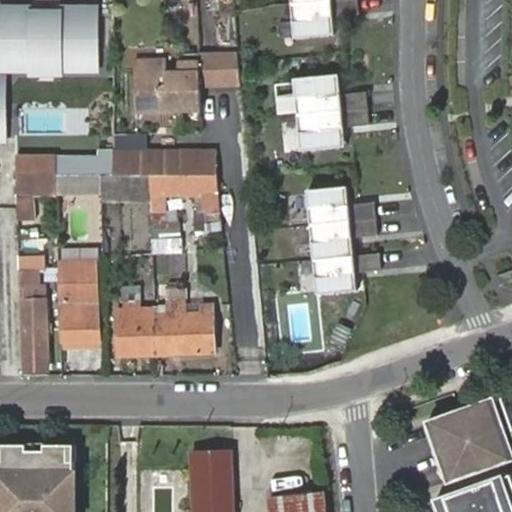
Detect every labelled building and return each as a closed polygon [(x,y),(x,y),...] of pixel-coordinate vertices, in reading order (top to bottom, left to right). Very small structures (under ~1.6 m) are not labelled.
[(334,17),(360,15),(358,0),(340,0),(298,4),(301,39),(336,36),(334,17)] [(32,6),(0,5),(0,74),(7,74),(27,75),(27,79),(64,79),(64,73),(100,74),(101,5),(59,5),(59,10),(32,10),(32,6)] [(238,53),(216,54),(217,86),(241,86),(238,53)] [(201,86),(200,54),(183,55),(183,62),(180,62),(180,68),(180,72),(168,73),(168,68),(136,69),(137,113),(202,111),(201,86)] [(216,54),(200,54),(201,86),(217,86),(216,54)] [(167,61),(136,61),(136,69),(168,68),(167,61)] [(0,74),(0,144),(9,144),(7,74),(0,74)] [(368,109),(367,92),(341,95),(339,75),(299,79),(303,115),(368,109)] [(346,147),(344,128),(370,126),(368,109),(303,115),(306,151),(346,147)] [(151,174),(217,174),(216,151),(101,150),(101,155),(100,175),(102,175),(151,174)] [(17,175),(56,175),(56,155),(17,155),(17,175)] [(101,155),(56,155),(56,175),(58,175),(100,175),(101,155)] [(152,203),(151,174),(102,175),(103,195),(103,202),(152,203)] [(221,229),(217,174),(151,174),(152,203),(154,238),(181,237),(181,223),(178,222),(178,211),(166,210),(166,197),(203,197),(205,221),(210,222),(211,229),(221,229)] [(58,196),(58,175),(56,175),(17,175),(18,220),(35,220),(35,197),(58,196)] [(102,175),(100,175),(58,175),(58,196),(103,195),(102,175)] [(312,226),(377,219),(376,203),(350,206),(348,187),(308,191),(312,226)] [(355,257),(353,238),(379,236),(377,219),(312,226),(315,260),(355,257)] [(358,291),(357,273),(382,270),(381,254),(355,257),(315,260),(319,295),(358,291)] [(19,258),(19,261),(20,267),(22,270),(25,369),(50,369),(47,286),(41,285),(40,258),(19,258)] [(65,342),(99,341),(96,259),(62,260),(65,342)] [(157,313),(159,355),(216,353),(213,312),(185,313),(183,289),(169,288),(170,312),(157,313)] [(120,356),(159,355),(157,313),(157,308),(140,309),(141,302),(125,303),(125,309),(117,310),(120,356)] [(439,427),(447,451),(457,478),(511,458),(511,393),(447,416),(436,420),(439,427)] [(82,511),(83,446),(0,443),(0,511),(82,511)] [(191,454),(193,511),(233,511),(231,451),(191,454)] [(444,498),(448,511),(511,511),(511,474),(448,497),(444,498)] [(272,511),(324,511),(323,495),(271,500),(272,511)]
